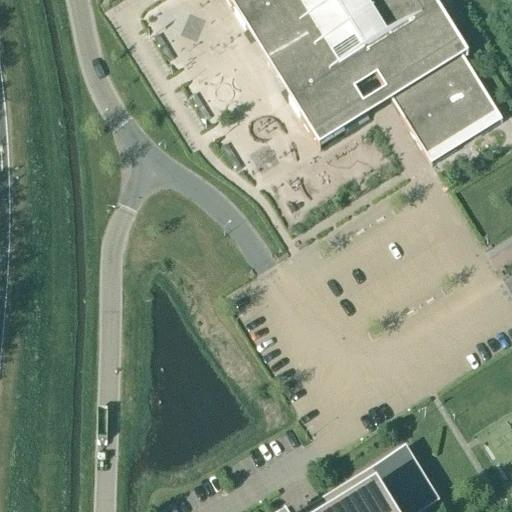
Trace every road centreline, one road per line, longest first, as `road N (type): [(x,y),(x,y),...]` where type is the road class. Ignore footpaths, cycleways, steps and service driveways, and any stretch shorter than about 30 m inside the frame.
road 1 (unclassified): [(103,511),(111,248),(152,158),(120,125),(96,82),(76,0)]
road 2 (motorway): [(0,286),(0,153)]
